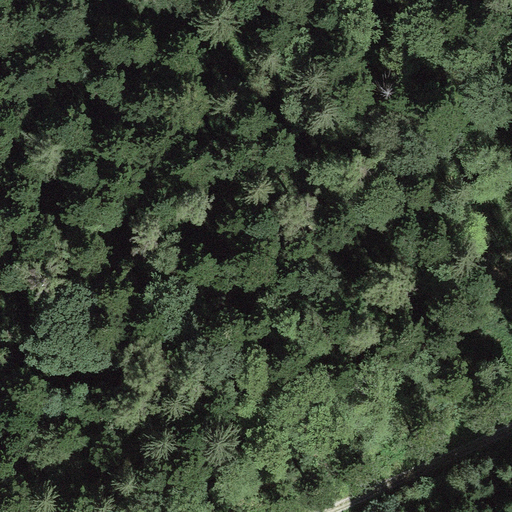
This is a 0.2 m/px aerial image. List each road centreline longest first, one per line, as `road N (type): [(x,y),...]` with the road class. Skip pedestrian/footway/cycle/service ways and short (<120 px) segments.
road 1 (track): [(240,0),(0,73)]
road 2 (track): [(511,427),(335,511)]
